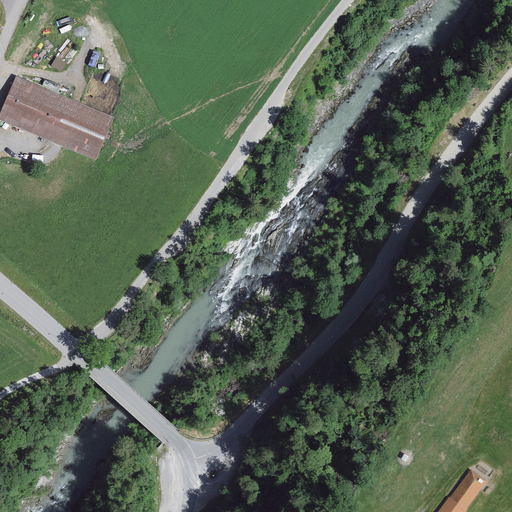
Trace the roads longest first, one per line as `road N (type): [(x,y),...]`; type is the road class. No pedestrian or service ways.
road 1 (track): [(364,0),(81,355)]
road 2 (tertiary): [(0,282),(175,440),(194,468),(180,511)]
